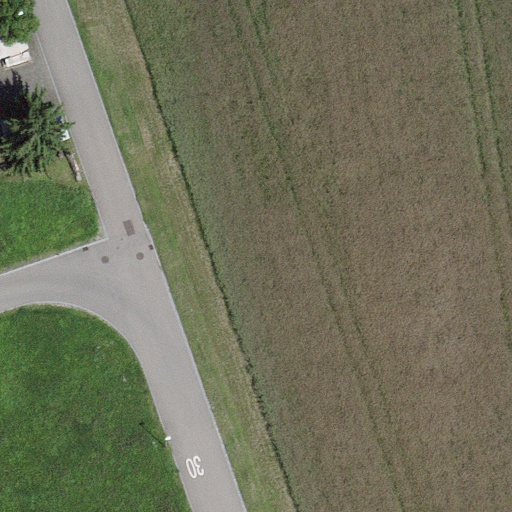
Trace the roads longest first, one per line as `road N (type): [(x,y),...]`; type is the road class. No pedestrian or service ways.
road 1 (residential): [(139,258),(49,0)]
road 2 (residential): [(215,511),(139,258)]
road 3 (residential): [(139,258),(0,301)]
